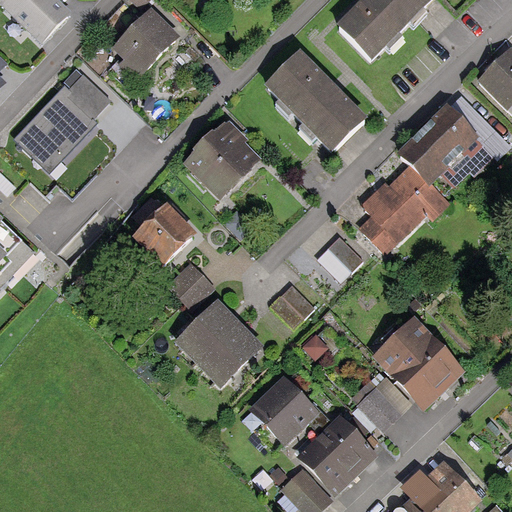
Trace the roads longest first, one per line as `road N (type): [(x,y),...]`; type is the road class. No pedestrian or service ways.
road 1 (residential): [(318,0),(56,262)]
road 2 (residential): [(511,28),(283,256)]
road 3 (residential): [(511,362),(354,511)]
road 4 (residential): [(0,112),(105,0)]
